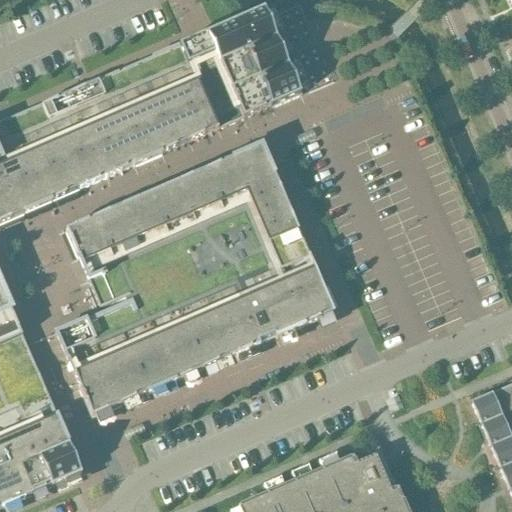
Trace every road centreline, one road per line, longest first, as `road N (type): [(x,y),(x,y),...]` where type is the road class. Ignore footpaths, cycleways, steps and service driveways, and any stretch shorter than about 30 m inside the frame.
road 1 (residential): [(121,511),(139,481),(162,465),(375,381)]
road 2 (residential): [(375,381),(400,439),(414,454),(473,476),(486,511)]
road 3 (residential): [(511,141),(450,0)]
road 4 (residential): [(375,381),(511,322)]
